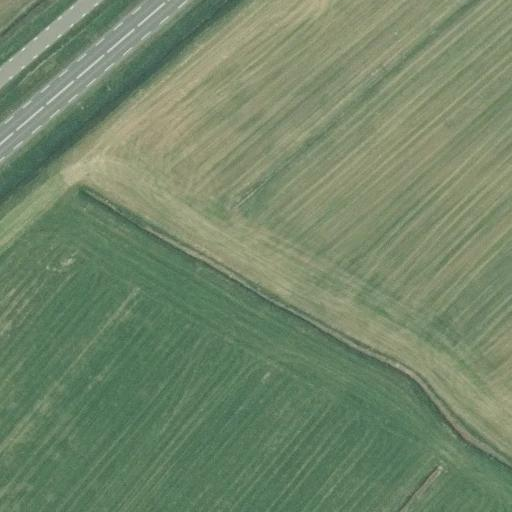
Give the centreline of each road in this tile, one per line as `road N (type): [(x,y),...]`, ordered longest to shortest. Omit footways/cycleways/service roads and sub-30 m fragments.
road 1 (primary): [(0,144),(167,0)]
road 2 (unclassified): [(0,78),(92,0)]
